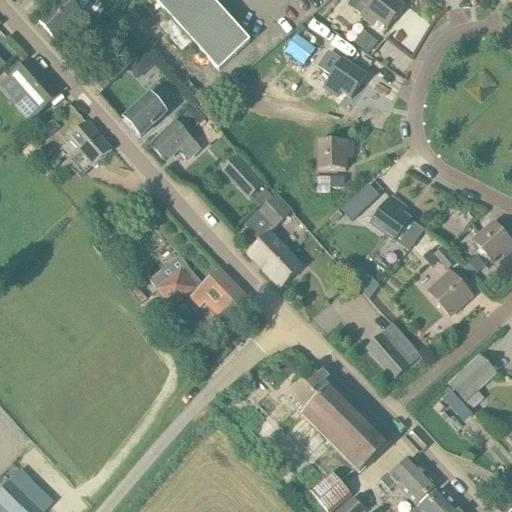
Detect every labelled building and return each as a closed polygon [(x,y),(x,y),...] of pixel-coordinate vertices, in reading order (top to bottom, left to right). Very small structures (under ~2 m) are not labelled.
[(85,32),(94,24),(83,13),(80,15),(71,5),(76,0),(62,0),(38,22),(54,40),(75,21),(85,32)] [(154,0),(219,72),(251,43),(211,0),(154,0)] [(361,16),(360,17),(373,27),(377,22),(387,30),(404,9),(392,0),(373,0),(370,5),(363,0),(352,0),(348,6),(361,16)] [(352,49),(334,37),(326,48),(344,60),(352,49)] [(120,51),(102,68),(90,80),(102,92),(131,64),(120,51)] [(144,56),(139,60),(149,71),(153,67),(144,56)] [(319,85),(327,73),(310,62),(302,73),(319,85)] [(366,78),(349,67),(342,62),(323,89),(337,98),(340,93),(351,100),(366,78)] [(5,87),(1,91),(15,108),(30,124),(43,113),(46,110),(52,105),(55,108),(64,100),(32,64),(31,63),(16,77),(14,78),(13,79),(5,87)] [(200,95),(194,99),(200,105),(205,101),(200,95)] [(140,138),(155,125),(166,116),(149,96),(123,119),(140,138)] [(112,152),(111,151),(87,124),(70,139),(95,167),(112,152)] [(175,125),(166,133),(151,147),(165,162),(178,150),(188,161),(199,151),(175,125)] [(0,149),(5,155),(21,140),(15,133),(4,141),(0,135),(0,149)] [(352,143),(332,143),(318,143),(318,171),(345,172),(345,159),(352,159),(352,143)] [(222,144),(212,153),(218,161),(229,151),(222,144)] [(229,154),(220,163),(228,172),(237,163),(229,154)] [(331,194),(331,190),(345,190),(344,179),(313,180),(313,194),(331,194)] [(248,223),(244,226),(260,243),(269,235),(272,232),(292,213),(277,196),(276,197),(264,208),(256,215),(248,223)] [(358,196),(336,219),(345,229),(368,206),(358,196)] [(391,199),(379,215),(371,225),(394,242),(401,233),(415,244),(423,233),(410,222),(400,214),(404,209),(391,199)] [(473,243),(491,263),(500,255),(504,260),(511,253),(511,243),(494,224),(473,243)] [(260,243),(247,255),(280,290),(293,278),(295,277),(302,270),(269,235),(260,243)] [(456,263),(443,249),(435,256),(431,252),(423,259),(432,270),(440,263),(447,271),(456,263)] [(476,257),(468,264),(477,274),(485,267),(476,257)] [(172,311),(198,290),(196,289),(201,285),(187,268),(182,272),(181,271),(156,291),(172,311)] [(356,285),(366,275),(360,268),(349,277),(356,285)] [(427,294),(449,319),(473,298),(451,273),(427,294)] [(220,274),(206,286),(193,299),(201,308),(210,299),(229,319),(247,302),(220,274)] [(137,288),(131,293),(141,305),(147,301),(137,288)] [(393,326),(382,336),(367,350),(393,380),(420,356),(393,326)] [(449,385),(450,386),(462,399),(492,372),(478,358),(449,385)] [(285,400),(359,475),(392,443),(318,368),(285,400)] [(444,413),(440,416),(446,423),(449,420),(444,413)] [(454,417),(448,422),(457,432),(463,426),(454,417)] [(415,508),(422,501),(437,487),(410,460),(390,479),(387,475),(380,482),(390,492),(395,487),(415,508)] [(44,511),(53,503),(39,489),(23,474),(0,497),(0,511),(44,511)] [(326,511),(336,511),(352,499),(331,474),(310,492),(326,511)] [(440,491),(425,504),(416,511),(448,511),(454,507),(440,491)] [(363,511),(353,500),(340,511),(363,511)]
